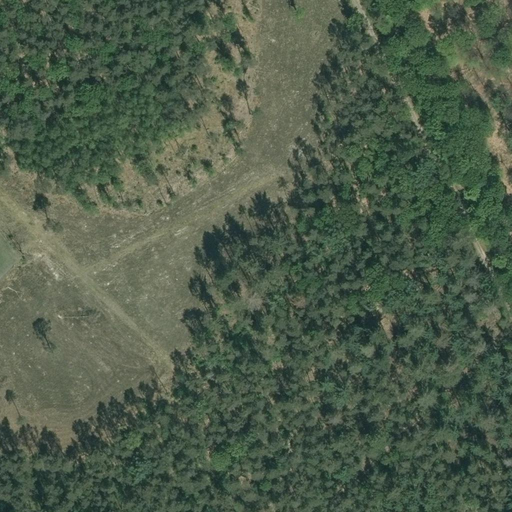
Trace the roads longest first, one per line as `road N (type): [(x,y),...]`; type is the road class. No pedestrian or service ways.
road 1 (track): [(376,26),(323,62),(295,118),(254,158),(85,252),(53,255),(27,245)]
road 2 (track): [(511,294),(363,0)]
road 3 (track): [(316,511),(511,319)]
